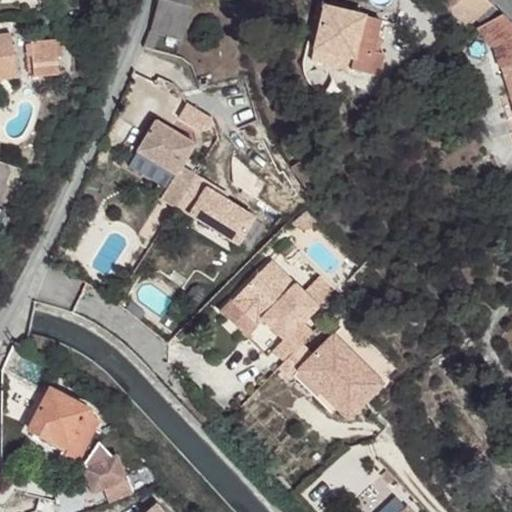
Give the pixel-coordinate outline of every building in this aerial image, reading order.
[(160,0),(149,37),(145,45),(154,48),(160,35),(180,40),(193,0),(160,0)] [(493,4),(488,0),(418,0),(454,47),(476,24),(493,4)] [(349,57),(347,68),(365,72),(378,18),(321,3),(310,47),(349,57)] [(511,96),(511,24),(500,12),(488,18),(476,24),(491,42),(500,66),(503,66),(511,96)] [(10,41),(0,42),(0,85),(17,83),(10,41)] [(64,45),(54,46),(56,62),(65,61),(64,45)] [(38,80),(57,77),(56,62),(54,46),(35,47),(36,60),(37,76),(38,80)] [(307,58),(347,68),(349,57),(310,47),(307,58)] [(30,76),(37,76),(36,60),(29,61),(30,76)] [(211,87),(200,89),(201,100),(212,99),(211,87)] [(195,148),(156,123),(137,153),(175,178),(160,200),(174,209),(175,209),(195,178),(181,169),(195,148)] [(311,194),(323,182),(307,159),(294,168),(311,194)] [(195,178),(175,209),(236,249),(253,222),(224,203),(216,198),(219,193),(195,178)] [(227,199),(219,193),(216,198),(224,203),(227,199)] [(282,363),(299,346),(310,334),(300,324),(316,308),(269,262),(233,298),(259,323),(259,321),(279,342),(270,352),(282,363)] [(259,323),(233,298),(228,303),(253,329),(259,323)] [(311,358),(299,346),(282,363),(276,369),(289,381),(292,378),(301,369),(323,391),(320,393),(348,422),(383,385),(332,336),(311,358)] [(313,400),(320,393),(323,391),(301,369),(292,378),(313,400)] [(61,455),(72,462),(93,426),(86,413),(49,392),(26,431),(45,442),(46,439),(62,450),(61,455)] [(29,470),(32,463),(35,456),(17,448),(10,460),(29,470)] [(85,472),(81,476),(88,497),(100,494),(105,509),(129,501),(115,460),(101,464),(102,466),(85,472)] [(63,472),(32,463),(29,470),(24,495),(56,504),(63,472)]
